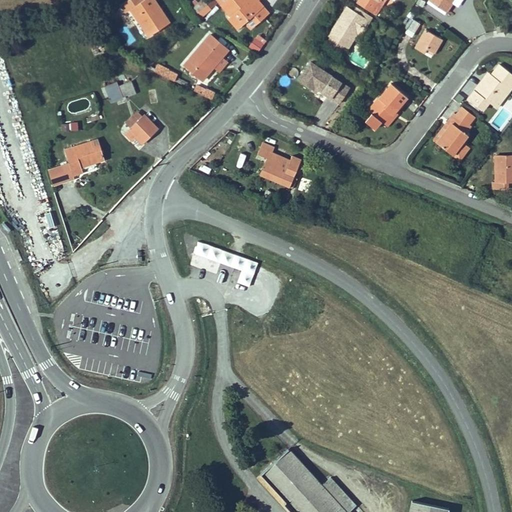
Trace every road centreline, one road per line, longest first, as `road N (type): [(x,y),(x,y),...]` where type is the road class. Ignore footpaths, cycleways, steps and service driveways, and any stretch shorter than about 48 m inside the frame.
road 1 (tertiary): [(495,511),(477,445),(432,355),(355,286),(266,234),(159,190)]
road 2 (unclassified): [(159,190),(152,226),(177,289),(186,341),(170,395)]
road 3 (trunk): [(103,401),(77,391),(48,363),(0,253)]
road 4 (residential): [(511,45),(492,44),(473,56),(386,169)]
road 5 (unclassified): [(228,108),(386,169)]
road 6 (unknown): [(314,451),(257,398),(222,347)]
road 7 (unclassified): [(386,169),(511,220)]
road 8 (unclassified): [(308,0),(228,108)]
road 9 (trunk): [(0,304),(42,392),(43,427)]
